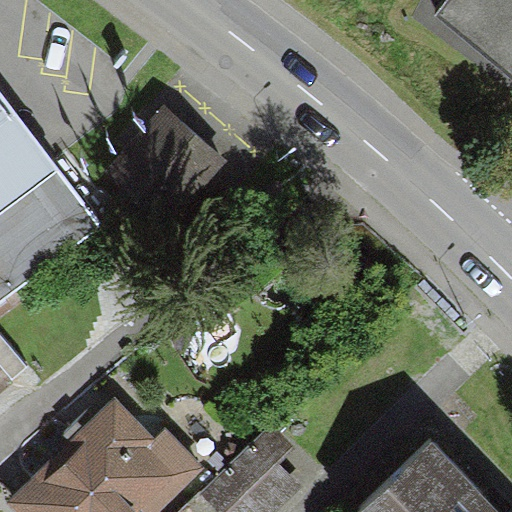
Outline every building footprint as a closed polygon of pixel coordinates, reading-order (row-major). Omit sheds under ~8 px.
[(511,0),(443,0),(437,8),(511,67),(511,0)] [(0,293),(95,223),(0,94),(0,293)] [(110,176),(169,230),(235,158),(176,104),(110,176)] [(117,511),(173,458),(111,395),(13,492),(32,511),(117,511)] [(511,511),(511,495),(429,417),(340,511),(511,511)] [(197,504),(202,511),(274,511),(314,483),(282,440),(197,504)]
